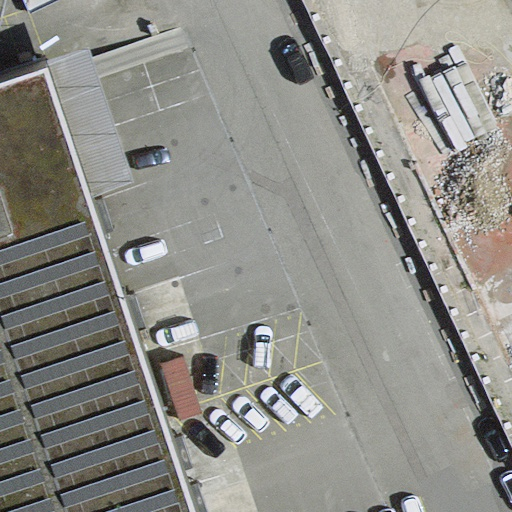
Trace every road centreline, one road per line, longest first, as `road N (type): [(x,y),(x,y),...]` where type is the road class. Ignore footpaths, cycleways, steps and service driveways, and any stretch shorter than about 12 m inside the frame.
road 1 (unclassified): [(247,0),(489,511)]
road 2 (unknown): [(308,511),(315,496),(446,420)]
road 3 (unknown): [(220,313),(374,268)]
